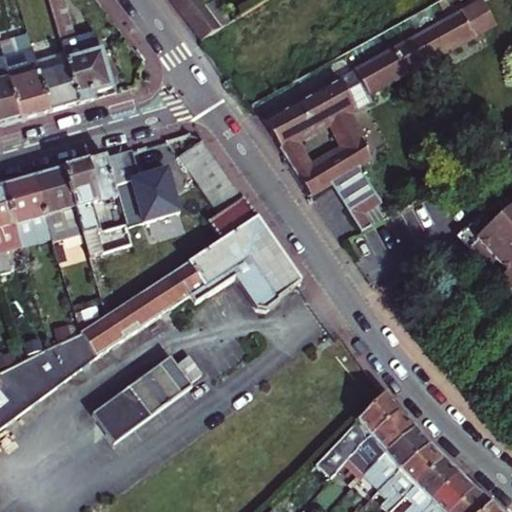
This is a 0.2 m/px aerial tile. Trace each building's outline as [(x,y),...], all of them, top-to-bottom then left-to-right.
[(71,0),(55,0),(67,40),(82,36),(71,0)] [(213,0),(212,1),(211,0),(174,0),(203,38),(231,18),(218,0),(213,0)] [(480,0),(464,9),(477,33),(511,14),(511,10),(506,0),(480,0)] [(477,33),(464,9),(419,33),(433,57),(477,33)] [(67,40),(69,50),(83,100),(94,97),(101,95),(100,89),(117,84),(102,30),(82,36),(67,40)] [(39,112),(53,108),(39,58),(32,31),(4,39),(8,53),(26,116),(39,112)] [(369,91),(433,57),(419,33),(356,67),(369,91)] [(39,58),(53,108),(70,103),(83,100),(69,50),(39,58)] [(26,116),(8,53),(0,55),(0,123),(11,120),(26,116)] [(354,106),(339,77),(264,118),(293,165),(311,194),(334,182),(360,230),(383,217),(371,194),(388,185),(347,110),(354,106)] [(217,213),(243,196),(203,138),(178,156),(217,213)] [(94,230),(98,228),(90,202),(117,194),(106,156),(88,161),(66,168),(84,230),(92,255),(97,253),(96,247),(99,246),(94,230)] [(84,230),(66,168),(52,172),(34,177),(53,239),(84,230)] [(149,174),(130,180),(143,223),(179,213),(167,169),(149,174)] [(53,239),(34,177),(19,181),(5,185),(23,248),(53,239)] [(23,248),(5,185),(0,186),(0,276),(14,272),(8,252),(23,248)] [(257,216),(243,196),(217,213),(206,219),(221,240),(257,216)] [(511,201),(483,228),(474,217),(449,238),(461,251),(465,248),(470,243),(498,275),(493,279),(490,283),(500,295),(500,303),(511,316),(511,201)] [(197,304),(238,277),(258,308),(273,310),(283,304),(281,300),(307,282),(286,254),(257,216),(221,240),(109,314),(86,329),(80,331),(50,344),(47,347),(67,375),(191,295),(197,304)] [(470,243),(465,248),(493,279),(498,275),(470,243)] [(0,511),(0,419),(67,375),(47,347),(24,360),(0,373),(0,511)] [(114,443),(196,383),(193,379),(205,370),(193,354),(181,363),(175,355),(94,414),(114,443)] [(392,401),(386,393),(339,441),(317,463),(333,477),(347,462),(353,455),(374,434),(400,409),(392,401)] [(386,451),(415,426),(409,419),(400,409),(374,434),(353,455),(347,462),(362,476),(386,451)] [(400,469),(430,443),(423,435),(415,426),(386,451),(362,476),(359,479),(375,494),(380,490),(400,469)] [(415,485),(444,457),(436,450),(430,443),(400,469),(380,490),(388,499),(383,504),(389,511),(403,497),(415,485)] [(421,510),(431,501),(460,474),(455,468),(444,457),(415,485),(403,497),(408,502),(397,511),(419,511),(420,511),(421,510)] [(450,511),(475,489),(468,481),(460,474),(431,501),(421,510),(420,511),(419,511),(450,511)] [(482,511),(491,504),(484,497),(475,489),(450,511),(482,511)]
